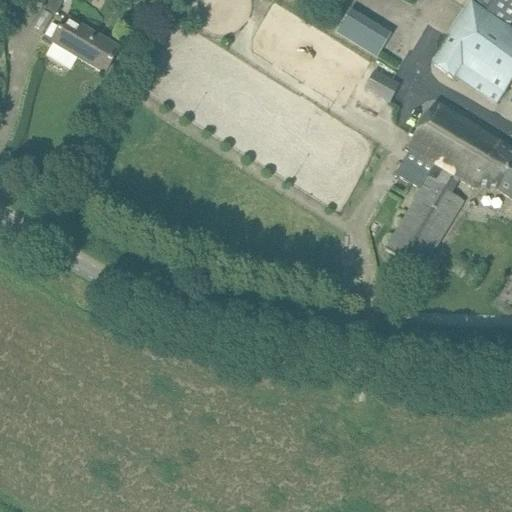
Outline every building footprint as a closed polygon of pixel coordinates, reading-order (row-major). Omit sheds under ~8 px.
[(46,0),(43,6),(56,14),(64,0),(46,0)] [(451,39),(444,50),(434,66),(452,79),(453,77),(496,106),(511,83),(511,39),(504,35),(511,23),(511,0),(472,0),(449,37),(451,39)] [(52,43),(104,75),(119,50),(66,18),(52,43)] [(375,72),(364,91),(388,105),(399,85),(375,72)] [(420,191),(385,250),(422,272),(463,203),(452,196),(460,181),(471,189),(473,190),(474,188),(495,189),(495,190),(511,201),(511,155),(435,106),(407,150),(409,151),(395,175),(420,191)]
